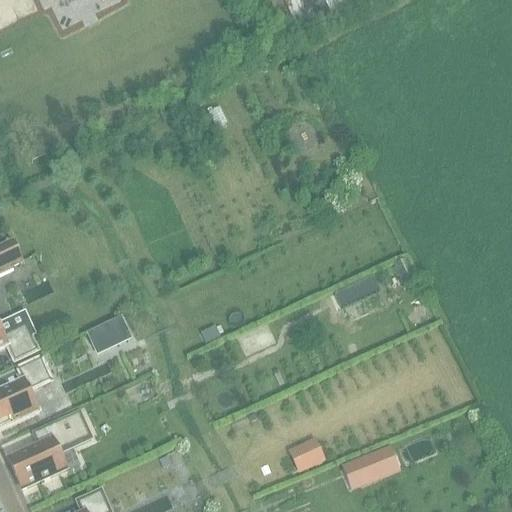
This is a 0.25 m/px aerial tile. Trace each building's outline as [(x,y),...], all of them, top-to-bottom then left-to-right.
[(283,0),(289,11),(309,0),(283,0)] [(0,274),(22,264),(11,242),(0,247),(0,274)] [(406,262),(395,268),(404,286),(415,280),(406,262)] [(378,292),(371,278),(334,295),(340,309),(378,292)] [(119,310),(85,323),(93,345),(128,332),(119,310)] [(24,326),(3,337),(0,331),(0,351),(6,348),(14,364),(37,352),(24,326)] [(214,327),(200,334),(206,345),(220,338),(214,327)] [(15,370),(21,382),(0,392),(0,432),(38,414),(28,392),(50,382),(39,359),(15,370)] [(38,447),(7,461),(21,492),(65,472),(56,452),(67,447),(64,441),(87,430),(80,414),(56,424),(33,435),(38,447)] [(388,451),(350,466),(359,488),(396,473),(388,451)] [(108,511),(100,493),(76,503),(79,511),(108,511)]
